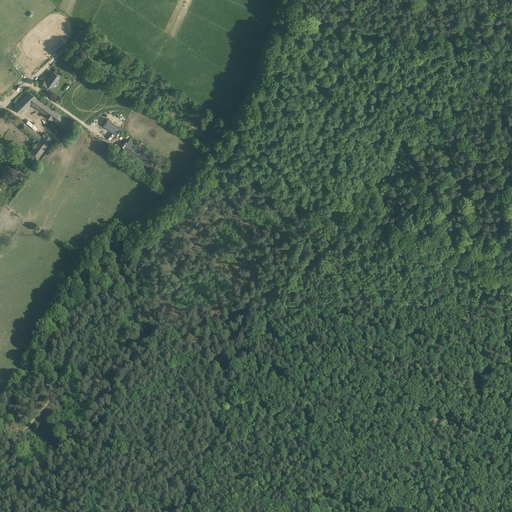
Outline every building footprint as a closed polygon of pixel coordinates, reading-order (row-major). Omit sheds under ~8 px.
[(53,72),(46,82),(44,81),(41,85),(51,92),(54,88),(52,86),(60,76),(53,72)] [(72,124),(29,91),(14,106),(20,113),(30,103),(44,113),(44,114),(51,120),(52,119),(67,130),(72,124)] [(18,122),(11,116),(9,119),(16,125),(18,122)] [(121,128),(109,119),(103,127),(116,136),(121,128)] [(39,137),(23,126),(21,129),(36,141),(39,137)] [(53,140),(44,134),(42,138),(50,144),(53,140)] [(50,144),(42,138),(29,155),(37,161),(50,144)] [(166,165),(130,139),(121,151),(158,178),(166,165)] [(15,161),(11,166),(9,169),(14,173),(20,165),(15,161)] [(182,176),(171,187),(176,192),(187,181),(182,176)]
